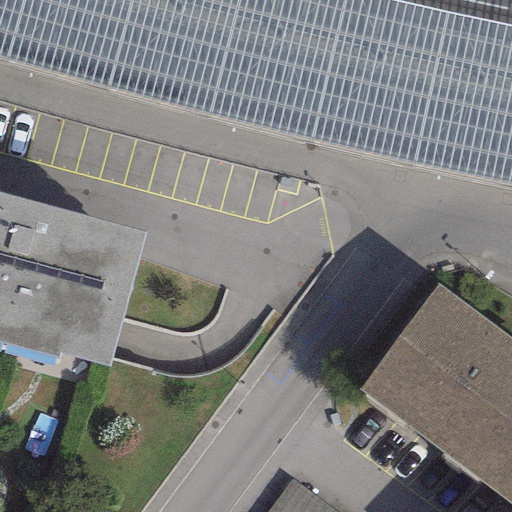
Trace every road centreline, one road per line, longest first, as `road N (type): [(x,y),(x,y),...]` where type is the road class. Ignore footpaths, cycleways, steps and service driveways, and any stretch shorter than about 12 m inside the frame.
road 1 (primary): [(0,8),(285,85),(511,135)]
road 2 (residential): [(0,77),(483,225)]
road 3 (residential): [(483,225),(430,232),(363,272),(187,511)]
road 4 (motorway): [(390,0),(511,26)]
